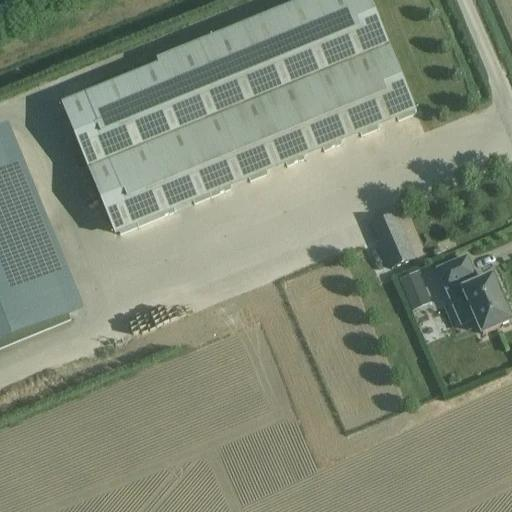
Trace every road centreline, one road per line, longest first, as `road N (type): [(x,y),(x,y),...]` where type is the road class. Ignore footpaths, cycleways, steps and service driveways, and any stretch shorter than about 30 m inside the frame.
road 1 (unknown): [(285,0),(52,89)]
road 2 (unknown): [(52,89),(113,286)]
road 3 (unknown): [(0,366),(113,286)]
road 4 (unclassified): [(511,117),(461,0)]
